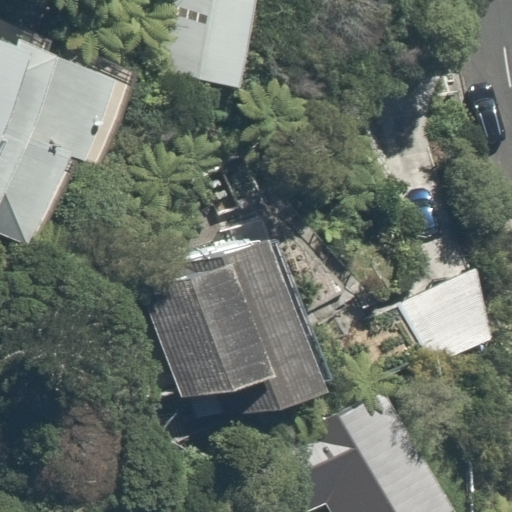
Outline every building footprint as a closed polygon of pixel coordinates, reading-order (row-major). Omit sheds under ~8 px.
[(164,0),(152,60),(224,75),(239,0),(164,0)] [(97,162),(129,86),(0,32),(0,233),(28,245),(68,149),(97,162)] [(237,214),(104,264),(154,395),(205,376),(213,397),(294,366),(237,214)] [(470,257),(379,300),(409,365),(500,321),(470,257)] [(346,378),(271,422),(289,452),(261,469),(287,511),(303,511),(319,503),(324,511),(407,511),(421,504),(346,378)]
